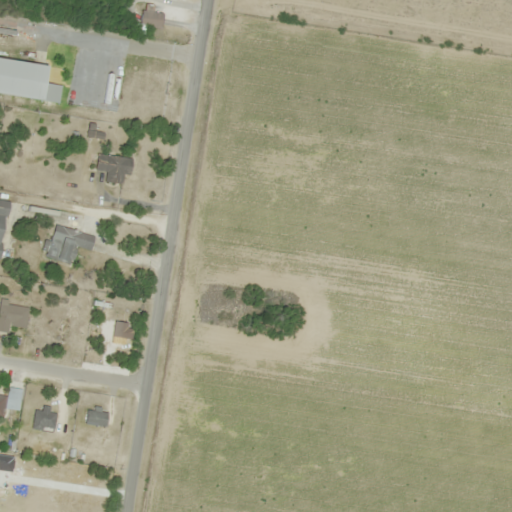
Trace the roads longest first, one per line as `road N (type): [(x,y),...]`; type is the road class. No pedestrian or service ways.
road 1 (residential): [(126,511),(207,0)]
road 2 (residential): [(147,386),(0,362)]
